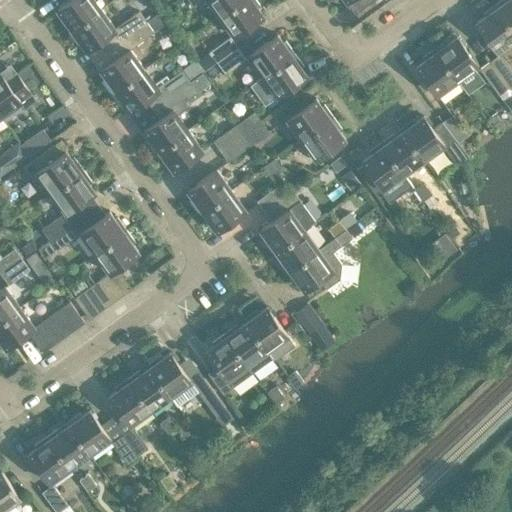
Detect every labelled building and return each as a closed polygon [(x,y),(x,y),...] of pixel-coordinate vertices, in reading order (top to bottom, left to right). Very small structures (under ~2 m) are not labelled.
[(69,30),(100,8),(94,0),(69,0),(57,9),(63,16),(60,18),(69,30)] [(190,0),(193,4),(199,0),(208,0),(219,14),(238,0),(190,0)] [(256,0),(238,0),(219,14),(234,35),(263,14),(257,7),(260,5),(256,0)] [(345,0),(347,2),(350,0),(358,12),(374,0),(345,0)] [(511,0),(501,0),(494,5),(511,29),(511,0)] [(497,50),(511,39),(511,29),(494,5),(482,13),(484,16),(476,21),(497,50)] [(115,29),(100,8),(69,30),(78,43),(81,41),(87,49),(94,44),(102,53),(147,21),(140,11),(115,29)] [(154,32),(147,21),(102,53),(109,63),(101,69),(106,76),(104,79),(113,90),(144,68),(131,49),(154,32)] [(248,54),(263,74),(294,52),(286,40),(283,41),(277,34),(248,54)] [(447,39),(434,49),(456,80),(477,64),(457,35),(448,41),(447,39)] [(238,46),(230,36),(209,51),(217,62),(238,46)] [(217,62),(225,73),(246,57),(238,46),(217,62)] [(456,80),(434,49),(422,57),(424,59),(416,65),(437,93),(456,80)] [(294,52),(263,74),(278,95),(307,74),(301,66),(303,64),(294,52)] [(488,60),(508,88),(511,85),(511,68),(500,52),(488,60)] [(479,67),(499,95),(508,88),(488,60),(479,67)] [(144,68),(113,90),(122,104),(125,102),(131,109),(139,104),(145,113),(190,80),(183,71),(159,88),(144,68)] [(0,115),(19,102),(24,108),(35,100),(15,73),(5,80),(0,73),(0,115)] [(157,151),(188,129),(174,109),(198,91),(190,80),(145,113),(153,123),(144,129),(150,137),(148,139),(157,151)] [(511,90),(501,98),(509,109),(511,106),(511,90)] [(301,138),(332,115),(324,104),(322,105),(316,97),(287,119),(301,138)] [(233,125),(241,135),(262,120),(254,109),(233,125)] [(442,120),(458,141),(469,134),(453,112),(442,120)] [(458,141),(442,120),(433,127),(424,114),(416,120),(414,118),(402,127),(404,130),(403,130),(424,158),(445,143),(448,148),(458,141)] [(332,115),(301,138),(317,159),(346,138),(340,131),(342,129),(332,115)] [(241,135),(248,145),(269,130),(262,120),(241,135)] [(220,150),(241,135),(233,125),(212,140),(220,150)] [(49,139),(41,128),(20,144),(28,155),(49,139)] [(203,149),(188,129),(157,151),(166,164),(168,162),(174,170),(203,149)] [(424,158),(403,130),(396,135),(395,133),(381,143),(404,173),(424,158)] [(227,161),(248,145),(241,135),(220,150),(227,161)] [(0,175),(28,155),(20,144),(18,141),(0,153),(0,175)] [(404,173),(381,143),(370,151),(371,153),(364,159),(385,187),(404,173)] [(50,190),(81,168),(72,156),(70,158),(64,150),(49,160),(43,151),(22,166),(29,175),(35,170),(50,190)] [(274,155),(262,164),(269,174),(282,165),(274,155)] [(81,168),(50,190),(65,211),(93,190),(88,183),(90,181),(81,168)] [(201,211),(232,188),(218,169),(189,190),(194,197),(192,199),(201,211)] [(424,199),(429,207),(438,201),(424,181),(415,187),(423,199),(424,199)] [(3,182),(0,184),(0,196),(1,198),(9,192),(3,182)] [(257,200),(265,211),(286,195),(278,185),(257,200)] [(406,194),(414,205),(423,199),(415,187),(406,194)] [(232,188),(201,211),(210,223),(212,222),(218,230),(247,209),(232,188)] [(286,195),(265,211),(272,219),(261,228),(267,236),(264,238),(273,249),(275,247),(304,227),(306,225),(315,219),(294,190),(286,195)] [(93,250),(124,227),(116,216),(113,218),(108,210),(79,231),(93,250)] [(345,227),(346,228),(357,220),(350,210),(339,219),(327,227),(334,235),(345,227)] [(41,228),(48,237),(69,222),(62,213),(41,228)] [(48,237),(56,248),(77,233),(69,222),(48,237)] [(124,227),(93,250),(108,271),(115,267),(137,251),(131,242),(134,240),(124,227)] [(287,269),(319,246),(304,227),(275,247),(281,256),(279,258),(287,269)] [(352,236),(346,228),(345,227),(334,235),(334,236),(319,247),(319,246),(287,269),(297,282),(299,280),(305,288),(319,278),(326,287),(340,278),(342,263),(333,250),(352,236)] [(0,257),(0,271),(1,272),(22,257),(15,247),(0,257)] [(35,251),(25,258),(33,269),(43,262),(35,251)] [(1,272),(9,284),(30,268),(24,260),(22,257),(1,272)] [(105,273),(121,294),(130,288),(115,267),(108,271),(105,273)] [(121,294),(105,273),(95,281),(110,302),(121,294)] [(110,302),(95,281),(84,289),(99,310),(110,302)] [(0,318),(18,305),(4,285),(0,287),(0,318)] [(99,310),(84,289),(73,296),(89,317),(99,310)] [(84,321),(68,300),(58,307),(73,329),(84,321)] [(321,350),(335,340),(308,301),(294,311),(321,350)] [(34,325),(30,321),(18,305),(0,318),(0,340),(5,347),(28,331),(34,325)] [(287,334),(278,321),(266,305),(258,311),(257,309),(244,318),(246,320),(267,349),(287,334)] [(73,329),(58,307),(48,315),(63,336),(73,329)] [(48,315),(40,321),(38,322),(53,343),(63,336),(48,315)] [(224,332),(247,363),(267,349),(246,320),(238,325),(237,323),(224,332)] [(53,343),(38,322),(34,325),(28,331),(43,351),(53,343)] [(228,377),(247,363),(224,332),(212,341),(213,343),(205,349),(217,365),(208,372),(223,393),(233,385),(228,377)] [(203,375),(193,383),(170,351),(162,356),(160,354),(147,363),(149,365),(170,394),(177,404),(197,389),(215,415),(226,407),(203,375)] [(140,368),(127,377),(150,409),(170,394),(149,365),(142,371),(140,368)] [(287,376),(295,388),(304,381),(296,370),(287,376)] [(109,394),(130,423),(150,409),(127,377),(115,386),(117,388),(109,394)] [(267,391),(275,402),(284,396),(276,384),(267,391)] [(67,420),(69,423),(90,452),(110,437),(89,408),(81,414),(79,412),(67,420)] [(169,433),(177,426),(169,414),(160,421),(169,433)] [(47,435),(70,466),(90,452),(69,423),(61,428),(59,426),(47,435)] [(138,454),(148,446),(133,426),(123,434),(137,454),(138,454)] [(112,441),(127,462),(138,454),(137,454),(123,434),(112,441)] [(28,452),(49,481),(70,466),(47,435),(35,444),(36,446),(28,452)] [(0,469),(0,511),(20,497),(1,469),(0,469)] [(79,478),(88,490),(96,484),(88,472),(79,478)] [(52,483),(41,491),(57,511),(67,504),(52,483)] [(67,504),(59,510),(60,511),(75,511),(69,503),(67,504)]
